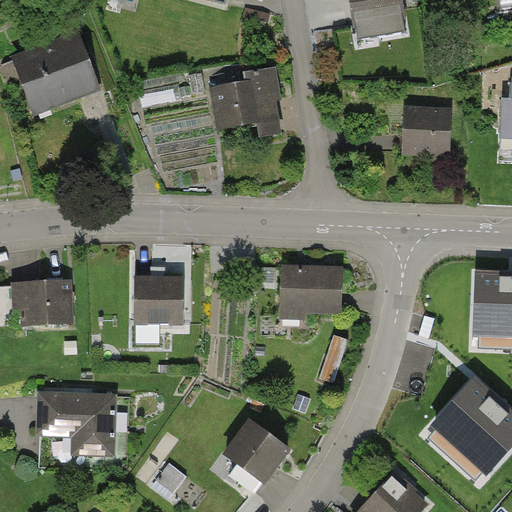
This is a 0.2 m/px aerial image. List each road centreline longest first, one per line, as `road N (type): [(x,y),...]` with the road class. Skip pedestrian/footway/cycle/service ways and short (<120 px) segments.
road 1 (residential): [(0,228),(138,219),(403,228)]
road 2 (residential): [(307,511),(336,474),(391,343),(403,228)]
